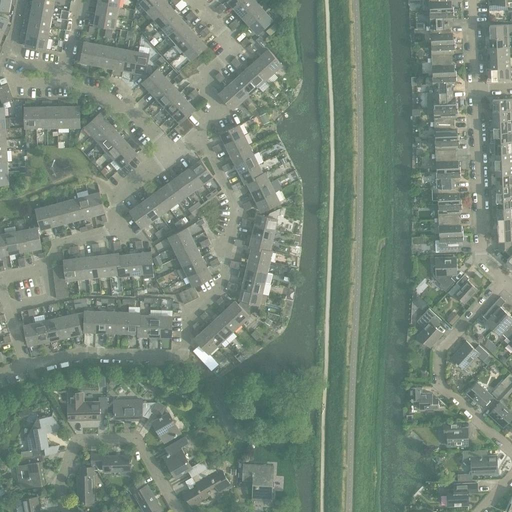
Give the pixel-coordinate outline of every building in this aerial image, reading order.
[(15,1),(11,0),(0,0),(0,9),(8,11),(8,9),(9,1),(10,1),(10,4),(15,5),(15,1)] [(143,0),(140,3),(148,11),(160,0),(143,0)] [(164,0),(160,0),(148,11),(155,19),(170,6),(164,0)] [(229,0),(228,1),(236,10),(246,0),(229,0)] [(254,0),(246,0),(236,10),(243,18),(258,4),(254,0)] [(449,0),(429,0),(430,9),(431,13),(454,12),(454,7),(452,7),(452,1),(449,1),(449,0)] [(511,0),(488,0),(489,11),(508,10),(508,3),(511,2),(511,0)] [(25,8),(24,12),(50,17),(52,6),(33,3),(31,12),(30,12),(30,9),(25,8)] [(99,3),(97,14),(116,17),(118,7),(99,3)] [(258,4),(243,18),(250,26),(265,12),(258,4)] [(170,6),(155,19),(162,27),(177,14),(170,6)] [(61,10),(60,18),(67,19),(69,11),(61,10)] [(50,17),(24,12),(24,17),(28,18),(30,14),(30,15),(29,24),(48,28),(50,17)] [(265,12),(250,26),(258,34),(273,21),(265,12)] [(427,27),(427,29),(450,28),(450,23),(453,22),(452,16),(454,16),(454,12),(431,13),(431,17),(430,17),(431,27),(427,27)] [(116,17),(97,14),(95,25),(114,29),(116,17)] [(177,14),(162,27),(170,36),(185,22),(177,14)] [(0,15),(0,28),(8,32),(10,27),(6,26),(4,28),(3,28),(6,20),(7,20),(7,19),(0,15)] [(185,22),(170,36),(177,44),(192,30),(185,22)] [(21,29),(21,34),(46,38),(48,28),(29,24),(27,34),(26,34),(26,30),(21,29)] [(490,26),(490,37),(509,36),(509,25),(490,26)] [(450,28),(427,29),(427,31),(431,31),(431,41),(432,41),(432,45),(455,44),(455,39),(453,39),(453,33),(451,33),(450,28)] [(192,30),(177,44),(184,52),(199,38),(192,30)] [(46,38),(21,34),(20,38),(25,39),(26,36),(27,36),(25,44),(24,46),(44,49),(46,38)] [(509,36),(490,37),(491,48),(509,47),(509,36)] [(199,38),(184,52),(192,60),(207,47),(199,38)] [(81,62),(92,64),(96,44),(85,42),(81,62)] [(96,44),(92,64),(103,66),(106,46),(96,44)] [(428,59),(428,61),(452,60),(452,55),(454,55),(454,48),(456,48),(455,44),(432,45),(432,49),(432,59),(428,59)] [(106,46),(103,66),(113,68),(117,48),(106,46)] [(509,47),(491,48),(491,58),(510,58),(509,47)] [(117,48),(113,68),(124,70),(128,50),(117,48)] [(128,50),(124,70),(135,72),(138,52),(128,50)] [(269,50),(260,58),(273,73),(282,65),(269,50)] [(138,52),(135,72),(146,74),(149,54),(138,52)] [(260,58),(252,65),(265,80),(273,73),(260,58)] [(510,58),(491,58),(492,69),(510,68),(510,58)] [(452,60),(428,61),(428,63),(432,63),(433,73),(433,77),(457,76),(457,71),(455,71),(455,65),(452,65),(452,60)] [(252,65),(244,72),(257,87),(265,80),(252,65)] [(510,68),(492,69),(492,81),(511,80),(510,68)] [(143,83),(151,91),(165,77),(158,69),(143,83)] [(244,72),(236,79),(249,94),(257,87),(244,72)] [(429,91),(429,93),(453,92),(453,87),(455,87),(455,80),(457,80),(457,76),(433,77),(433,81),(433,91),(429,91)] [(165,77),(151,91),(158,99),(173,85),(165,77)] [(236,79),(228,86),(241,101),(249,94),(236,79)] [(0,86),(0,92),(9,89),(7,84),(0,86)] [(173,85),(158,99),(165,107),(180,93),(173,85)] [(241,101),(228,86),(220,94),(233,109),(241,101)] [(9,89),(0,92),(0,98),(11,94),(9,89)] [(453,92),(429,93),(429,95),(433,95),(434,105),(435,105),(435,109),(458,108),(458,103),(456,103),(456,97),(453,97),(453,92)] [(180,93),(165,107),(173,115),(187,101),(180,93)] [(11,94),(0,98),(0,99),(1,104),(13,99),(11,94)] [(493,100),(493,111),(511,110),(511,107),(511,99),(493,100)] [(37,127),(36,108),(27,108),(27,107),(30,106),(30,101),(25,102),(25,108),(25,128),(37,127)] [(46,107),(36,108),(37,127),(47,127),(47,101),(43,101),(43,106),(46,107)] [(52,101),(47,101),(47,127),(58,127),(58,107),(48,107),(52,106),(52,101)] [(68,107),(58,107),(58,127),(69,127),(69,101),(64,101),(64,106),(68,106),(68,107)] [(73,101),(69,101),(69,127),(80,127),(80,106),(79,107),(70,107),(70,106),(73,105),(73,101)] [(187,101),(173,115),(180,123),(182,121),(186,117),(195,109),(187,101)] [(257,108),(252,112),(256,117),(261,113),(257,108)] [(431,123),(431,125),(454,124),(454,119),(457,118),(457,112),(458,112),(458,108),(435,109),(435,113),(434,113),(435,123),(431,123)] [(85,127),(93,135),(108,122),(101,114),(102,114),(105,116),(108,113),(105,109),(101,113),(100,113),(85,127)] [(511,110),(493,111),(494,122),(511,120),(511,110)] [(186,117),(182,121),(191,130),(195,126),(186,117)] [(494,130),(494,132),(511,131),(511,120),(494,122),(494,130)] [(182,121),(180,123),(178,125),(187,133),(191,130),(182,121)] [(108,122),(93,135),(100,143),(120,125),(117,122),(113,125),(115,128),(114,129),(108,122)] [(454,124),(431,125),(431,127),(435,127),(435,137),(436,137),(436,141),(460,140),(459,135),(458,135),(457,129),(455,129),(454,124)] [(120,125),(100,143),(107,151),(122,138),(116,130),(119,132),(123,129),(120,125)] [(187,133),(178,125),(174,128),(183,137),(187,133)] [(221,134),(226,144),(244,135),(239,125),(221,134)] [(511,131),(494,132),(494,135),(495,143),(511,142),(511,131)] [(244,135),(226,144),(231,154),(249,145),(244,135)] [(122,138),(107,151),(115,159),(134,141),(131,138),(127,141),(129,145),(122,138)] [(432,155),(432,157),(456,156),(456,151),(458,150),(458,144),(460,144),(460,140),(436,141),(436,145),(436,155),(432,155)] [(134,141),(115,159),(122,167),(137,154),(136,153),(130,147),(131,146),(134,148),(137,145),(134,141)] [(511,142),(495,143),(495,154),(511,153),(511,142)] [(249,145),(231,154),(236,164),(254,155),(249,145)] [(254,155),(236,164),(240,173),(258,164),(264,162),(259,152),(254,155)] [(495,163),(495,165),(511,164),(511,153),(495,154),(496,163),(495,163)] [(456,156),(432,157),(432,159),(436,159),(437,169),(437,173),(461,172),(461,167),(459,167),(459,161),(456,161),(456,156)] [(201,160),(192,167),(204,183),(213,177),(201,160)] [(258,164),(240,173),(245,184),(248,182),(247,182),(263,174),(258,164)] [(511,164),(495,165),(495,167),(496,167),(496,176),(511,175),(511,164)] [(192,167),(183,173),(195,190),(204,183),(192,167)] [(433,187),(433,189),(457,188),(457,182),(460,182),(459,176),(461,176),(461,172),(437,173),(438,177),(437,177),(437,186),(433,187)] [(183,173),(175,180),(186,196),(195,190),(183,173)] [(247,182),(248,182),(252,192),(270,183),(265,173),(263,174),(247,182)] [(511,175),(496,176),(497,187),(511,185),(511,175)] [(175,180),(166,186),(178,202),(186,196),(175,180)] [(270,183),(252,192),(257,202),(275,193),(270,183)] [(496,195),(497,198),(511,196),(511,185),(497,187),(497,195),(496,195)] [(166,186),(157,192),(169,209),(178,202),(166,186)] [(457,188),(433,189),(433,191),(438,191),(438,200),(439,200),(439,204),(462,203),(462,199),(460,199),(460,193),(457,193),(457,188)] [(157,192),(148,199),(160,215),(169,209),(157,192)] [(100,193),(89,195),(94,215),(105,212),(100,193)] [(275,193),(257,202),(262,212),(280,203),(275,193)] [(89,195),(78,198),(83,218),(94,215),(89,195)] [(511,196),(497,198),(497,200),(498,208),(511,207),(511,196)] [(78,198),(68,201),(73,220),(83,218),(78,198)] [(148,199),(140,205),(151,221),(160,215),(148,199)] [(68,201),(57,204),(63,223),(73,220),(68,201)] [(435,219),(435,221),(459,220),(458,214),(461,214),(461,208),(462,208),(462,203),(439,204),(439,208),(438,208),(439,218),(435,219)] [(57,204),(47,207),(52,226),(63,223),(57,204)] [(151,221),(140,205),(130,212),(142,228),(151,221)] [(52,226),(47,207),(36,209),(41,229),(52,226)] [(511,207),(498,208),(498,219),(511,218),(511,207)] [(258,215),(255,226),(275,230),(278,219),(258,215)] [(498,228),(498,230),(511,229),(511,218),(498,219),(498,228)] [(459,220),(435,221),(435,223),(439,222),(439,232),(440,232),(440,236),(464,235),(463,231),(462,231),(461,225),(459,225),(459,220)] [(255,226),(253,236),(272,241),(275,230),(255,226)] [(38,228),(27,230),(31,249),(42,247),(38,228)] [(169,237),(174,247),(192,238),(187,228),(169,237)] [(511,229),(498,230),(498,232),(499,232),(499,252),(511,247),(511,246),(511,229)] [(27,230),(16,232),(20,252),(31,249),(27,230)] [(16,232),(5,234),(9,254),(20,252),(16,232)] [(5,234),(0,234),(0,255),(9,254),(5,234)] [(440,241),(436,241),(436,253),(440,252),(440,253),(460,252),(460,246),(462,246),(462,240),(464,240),(464,235),(440,236),(440,240),(440,241)] [(250,247),(252,248),(253,247),(270,251),(272,241),(253,236),(250,247)] [(192,238),(174,247),(179,257),(197,248),(192,238)] [(511,246),(511,247),(499,252),(511,263),(511,246)] [(253,247),(252,248),(250,257),(270,262),(272,251),(270,251),(253,247)] [(197,248),(179,257),(184,267),(202,258),(197,248)] [(151,252),(140,253),(142,273),(154,272),(151,252)] [(119,253),(108,255),(110,275),(120,274),(121,273),(119,256),(119,253)] [(140,253),(129,255),(132,275),(142,273),(140,253)] [(108,255),(97,256),(99,276),(110,275),(108,255)] [(129,255),(119,256),(121,273),(120,274),(120,276),(132,275),(129,255)] [(97,256),(86,257),(89,277),(99,276),(97,256)] [(86,257),(75,259),(78,279),(89,277),(86,257)] [(250,257),(248,268),(267,273),(270,262),(250,257)] [(202,258),(184,267),(189,276),(207,267),(202,258)] [(435,266),(433,268),(434,277),(442,284),(440,286),(446,292),(455,282),(448,276),(450,274),(450,275),(455,275),(457,273),(456,258),(436,259),(436,266),(435,266)] [(78,279),(75,259),(64,260),(67,280),(78,279)] [(207,267),(189,276),(194,286),(212,277),(207,267)] [(245,278),(265,283),(270,285),(273,274),(267,273),(248,268),(245,278)] [(465,275),(457,283),(461,287),(455,294),(465,304),(478,290),(467,280),(469,279),(465,275)] [(245,278),(242,289),(262,294),(265,283),(245,278)] [(194,286),(189,289),(194,300),(199,297),(194,286)] [(189,289),(184,291),(189,302),(194,300),(189,289)] [(262,294),(242,289),(240,300),(259,305),(262,294)] [(189,302),(184,291),(179,294),(184,304),(189,302)] [(418,296),(413,301),(418,306),(423,301),(418,296)] [(490,330),(491,331),(508,313),(501,307),(506,302),(501,297),(483,316),(488,320),(486,322),(492,328),(490,330)] [(236,301),(227,309),(241,324),(249,316),(236,301)] [(227,309),(219,316),(233,331),(241,324),(227,309)] [(429,309),(417,321),(425,328),(418,335),(431,347),(443,334),(436,327),(442,321),(429,309)] [(85,331),(96,332),(97,311),(85,311),(85,331)] [(97,311),(96,332),(107,332),(107,312),(97,311)] [(107,312),(107,332),(117,332),(118,312),(107,312)] [(118,312),(117,332),(128,333),(129,313),(118,312)] [(454,312),(447,320),(452,325),(459,317),(454,312)] [(78,313),(67,316),(71,336),(82,333),(78,313)] [(129,313),(128,333),(138,333),(139,333),(140,315),(140,313),(129,313)] [(511,317),(508,313),(491,331),(493,332),(494,330),(500,336),(502,334),(507,338),(511,331),(511,317)] [(139,333),(138,333),(138,335),(150,336),(150,316),(140,315),(139,333)] [(67,316),(56,318),(61,338),(71,336),(67,316)] [(150,316),(150,336),(161,336),(161,316),(150,316)] [(161,316),(161,336),(172,337),(173,316),(161,316)] [(219,316),(211,324),(225,338),(233,331),(219,316)] [(56,318),(46,321),(50,340),(61,338),(56,318)] [(46,321),(35,323),(40,343),(50,340),(46,321)] [(40,343),(35,323),(24,326),(29,345),(40,343)] [(211,324),(204,331),(217,346),(225,338),(211,324)] [(217,346),(204,331),(195,339),(209,353),(217,346)] [(489,355),(479,345),(475,349),(466,341),(451,358),(464,370),(478,355),(484,361),(489,355)] [(238,353),(234,356),(241,363),(244,360),(238,353)] [(468,394),(482,407),(492,396),(478,383),(468,394)] [(492,393),(497,398),(507,388),(502,383),(492,393)] [(422,388),(409,388),(410,395),(413,395),(414,405),(420,404),(420,410),(439,409),(439,407),(448,406),(448,407),(448,406),(439,399),(439,398),(435,399),(435,396),(433,396),(433,393),(422,394),(422,388)] [(511,393),(506,389),(498,398),(503,402),(511,393)] [(108,413),(107,397),(99,397),(99,403),(82,403),(82,393),(69,394),(70,404),(69,404),(69,420),(100,419),(100,413),(108,413)] [(142,400),(114,401),(114,419),(142,418),(142,416),(142,403),(142,400)] [(157,403),(142,403),(142,416),(144,416),(149,419),(152,413),(157,403)] [(157,403),(152,413),(157,415),(159,419),(168,413),(164,407),(158,403),(157,403)] [(511,413),(500,403),(490,414),(504,428),(511,419),(511,413)] [(168,413),(159,419),(153,422),(165,442),(175,436),(175,437),(177,436),(177,435),(180,433),(169,413),(168,413)] [(34,456),(44,455),(57,452),(56,445),(49,447),(47,433),(61,430),(52,416),(37,418),(28,438),(30,450),(33,450),(34,456)] [(458,422),(444,422),(445,437),(446,439),(448,439),(448,446),(468,445),(468,429),(460,429),(458,427),(458,422)] [(185,437),(166,448),(169,454),(165,457),(176,477),(197,465),(192,467),(181,448),(189,444),(185,437)] [(9,448),(0,449),(0,457),(10,456),(9,448)] [(482,450),(463,451),(463,461),(468,465),(472,465),(472,475),(498,473),(497,456),(482,456),(482,450)] [(92,454),(92,464),(94,464),(100,470),(104,470),(104,472),(131,471),(131,462),(132,462),(132,460),(131,460),(131,456),(104,457),(104,454),(92,454)] [(44,455),(34,456),(17,459),(18,466),(17,466),(21,466),(23,479),(19,480),(21,488),(46,484),(44,475),(42,476),(40,463),(45,462),(44,455)] [(244,465),(243,479),(254,480),(253,499),(272,500),(273,488),(272,488),(273,467),(244,465)] [(213,466),(197,475),(201,483),(185,493),(183,491),(191,506),(209,496),(206,491),(215,485),(219,492),(231,485),(222,471),(218,474),(213,466)] [(94,476),(94,467),(81,468),(81,476),(78,476),(78,503),(93,503),(92,476),(94,476)] [(145,486),(142,481),(129,489),(132,494),(134,493),(144,511),(158,511),(161,510),(147,485),(145,486)] [(455,490),(448,490),(449,507),(469,506),(468,490),(478,490),(477,483),(454,484),(455,490)] [(39,511),(37,497),(22,500),(24,511),(39,511)]
